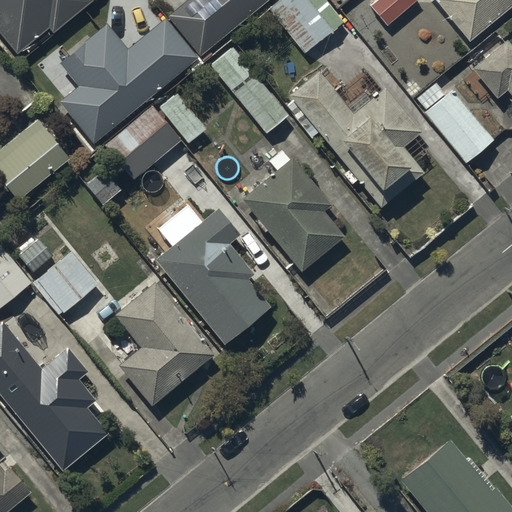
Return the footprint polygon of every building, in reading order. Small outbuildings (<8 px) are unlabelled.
[(0,0),(0,33),(16,53),(48,28),(52,33),(92,0),(91,0),(0,0)] [(184,0),(166,16),(199,55),(265,0),(184,0)] [(277,0),(267,8),(302,52),(341,21),(324,0),(277,0)] [(372,0),(367,5),(384,25),(414,0),(372,0)] [(511,0),(432,0),(466,40),(511,1),(511,0)] [(196,57),(163,17),(126,48),(106,23),(58,62),(77,85),(57,101),(92,143),(196,57)] [(504,39),(468,68),(493,99),(504,91),(511,101),(511,45),(510,47),(504,39)] [(229,46),(207,65),(264,132),(286,114),(229,46)] [(314,70),(285,94),(346,169),(341,173),(349,184),(355,179),(378,207),(420,172),(399,147),(418,131),(381,86),(379,88),(364,70),(343,88),(333,76),(325,83),(314,70)] [(490,139),(448,89),(442,95),(432,83),(414,98),(424,111),(422,113),(462,162),(490,139)] [(151,105),(103,145),(132,180),(182,138),(186,142),(204,127),(176,94),(156,111),(151,105)] [(0,141),(3,145),(0,146),(0,180),(16,200),(70,156),(38,116),(32,121),(26,113),(0,133),(0,141)] [(274,170),(238,199),(298,272),(342,236),(320,209),(327,204),(290,158),(288,159),(280,149),(266,160),(274,170)] [(119,189),(102,169),(84,184),(100,204),(119,189)] [(216,208),(152,259),(221,344),(268,306),(244,277),(250,273),(226,243),(237,234),(216,208)] [(37,238),(17,255),(31,272),(52,255),(37,238)] [(0,305),(30,281),(0,245),(0,305)] [(96,282),(69,251),(31,284),(58,315),(96,282)] [(139,347),(117,365),(151,406),(213,354),(153,282),(113,315),(139,347)] [(1,320),(0,321),(0,395),(61,470),(107,433),(85,406),(94,399),(77,379),(86,371),(66,347),(40,368),(1,320)] [(511,427),(503,435),(511,445),(511,427)] [(445,437),(394,479),(421,511),(510,511),(511,511),(511,509),(468,456),(464,460),(445,437)] [(0,511),(3,511),(29,492),(8,466),(4,470),(0,465),(0,511)]
